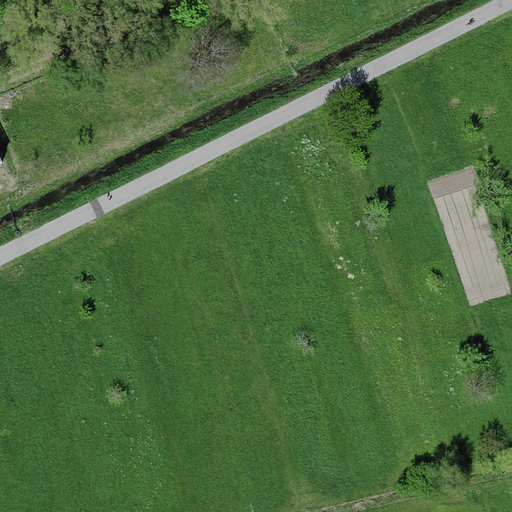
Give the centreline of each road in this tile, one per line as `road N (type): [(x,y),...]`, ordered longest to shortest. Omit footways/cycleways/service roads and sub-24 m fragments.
road 1 (residential): [(508,0),(0,255)]
road 2 (track): [(0,81),(198,0)]
